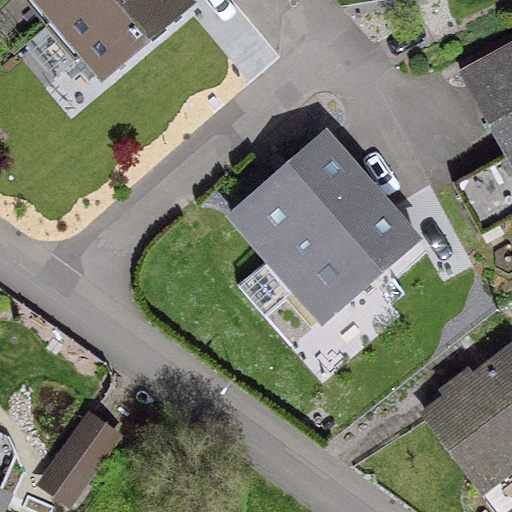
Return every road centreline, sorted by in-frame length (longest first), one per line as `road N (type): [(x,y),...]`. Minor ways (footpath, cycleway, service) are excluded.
road 1 (residential): [(73,292),(100,257),(350,46)]
road 2 (residential): [(73,292),(356,511)]
